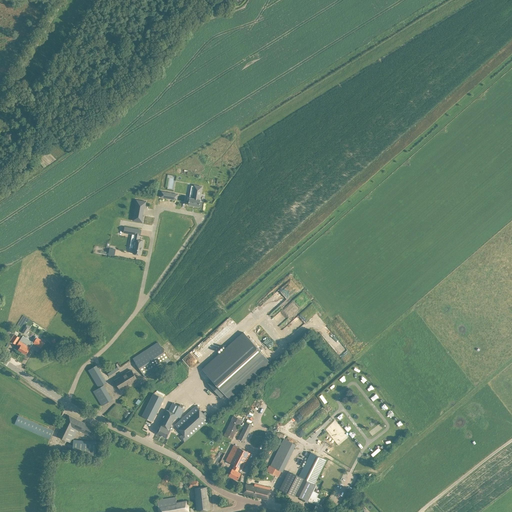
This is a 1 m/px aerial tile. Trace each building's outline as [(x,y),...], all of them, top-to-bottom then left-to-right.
[(200,207),(200,206),(202,207),(203,203),(200,202),(201,200),(200,200),(203,187),(195,186),(192,198),(190,198),(188,205),(200,207)] [(161,191),(160,197),(172,199),(177,200),(178,194),(173,193),(161,191)] [(136,200),(132,220),(142,222),(143,216),(142,216),(143,208),(145,208),(146,201),(136,200)] [(141,230),(125,227),(124,233),(135,235),(135,239),(135,240),(133,248),(134,249),(133,254),(141,255),(142,248),(143,248),(144,241),(139,240),(139,235),(140,236),(141,230)] [(109,254),(116,256),(118,249),(111,247),(109,254)] [(211,379),(207,382),(221,397),(224,394),(228,398),(270,361),(244,332),(202,369),(211,379)] [(14,334),(10,340),(12,342),(15,344),(19,337),(14,334)] [(20,341),(17,345),(20,347),(18,349),(26,354),(30,347),(30,346),(31,346),(32,344),(30,343),(31,341),(23,336),(20,340),(20,341)] [(32,342),(33,343),(41,348),(45,342),(36,336),(32,342)] [(145,377),(170,361),(158,342),(133,358),(145,377)] [(111,367),(106,370),(109,376),(115,372),(119,369),(115,364),(111,367)] [(96,365),(88,370),(98,387),(106,382),(96,365)] [(350,370),(355,375),(360,372),(355,366),(350,370)] [(120,389),(137,379),(131,370),(114,380),(120,389)] [(102,406),(112,399),(104,385),(93,391),(102,406)] [(164,398),(154,393),(142,416),(152,421),(164,398)] [(208,413),(211,416),(221,406),(218,404),(217,405),(213,401),(207,405),(211,410),(208,413)] [(161,425),(157,433),(166,438),(170,430),(167,429),(169,425),(171,426),(172,423),(176,415),(180,418),(185,408),(172,402),(168,410),(167,409),(161,420),(159,424),(161,425)] [(188,439),(209,420),(205,415),(207,413),(206,411),(203,413),(196,405),(175,425),(182,433),(179,436),(185,442),(188,439)] [(68,415),(57,436),(71,443),(78,429),(91,436),(95,428),(68,415)] [(233,415),(224,434),(233,438),(242,420),(233,415)] [(15,424),(50,439),(53,431),(18,416),(15,424)] [(246,422),(238,439),(244,442),(252,425),(246,422)] [(73,439),(73,447),(72,454),(95,456),(97,442),(73,439)] [(270,466),(268,471),(279,476),(281,471),(283,472),(296,445),(296,444),(285,439),(284,439),(270,466)] [(250,453),(234,445),(226,460),(234,465),(232,469),(228,475),(237,480),(241,473),(240,473),(242,468),(250,453)] [(374,457),(382,449),(380,447),(372,454),(374,457)] [(289,471),(280,489),(294,496),(295,495),(302,498),(301,500),(307,503),(308,501),(316,505),(313,510),(317,511),(321,511),(324,507),(318,504),(319,500),(316,499),(319,493),(313,490),(316,485),(314,483),(326,459),(311,452),(298,476),(289,471)] [(243,493),(267,499),(270,487),(254,483),(254,486),(246,484),(243,493)] [(197,511),(209,510),(207,487),(194,488),(197,511)] [(176,496),(156,499),(158,511),(186,511),(189,511),(187,500),(177,502),(176,496)]
